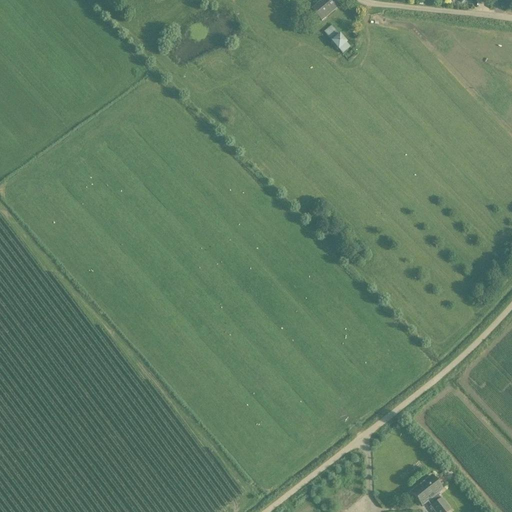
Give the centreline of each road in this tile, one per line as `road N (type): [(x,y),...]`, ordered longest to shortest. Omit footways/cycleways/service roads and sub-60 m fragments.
road 1 (unclassified): [(266,511),(438,380),(511,307)]
road 2 (residential): [(511,19),(357,0)]
